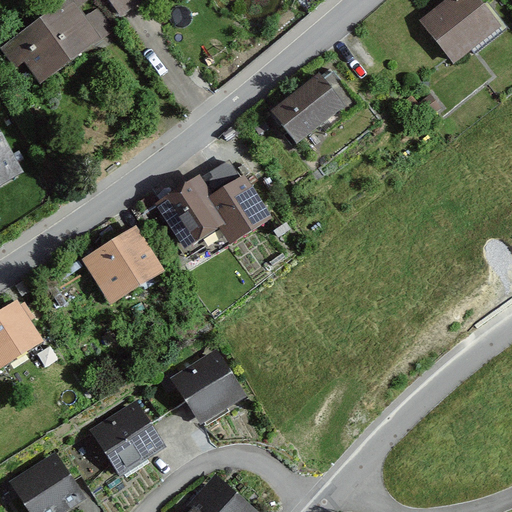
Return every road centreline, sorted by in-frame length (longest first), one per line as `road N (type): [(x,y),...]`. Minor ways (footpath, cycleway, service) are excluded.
road 1 (residential): [(360,0),(0,266)]
road 2 (residential): [(343,485),(460,369),(511,330)]
road 3 (residential): [(308,511),(282,477),(234,456),(208,461),(147,511)]
